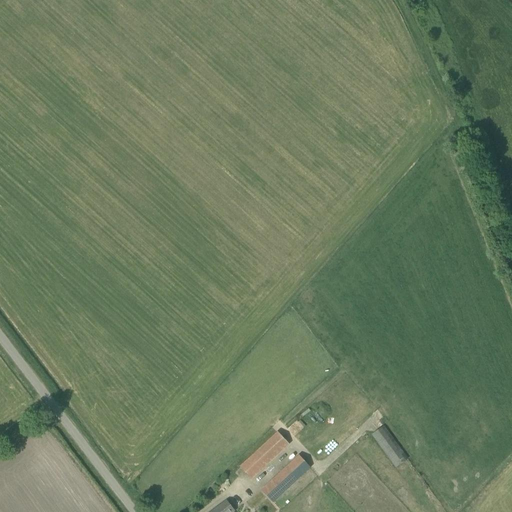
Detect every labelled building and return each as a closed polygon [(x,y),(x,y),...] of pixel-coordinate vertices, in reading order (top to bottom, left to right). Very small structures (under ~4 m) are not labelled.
[(296,421),(287,429),(294,437),(303,428),(296,421)] [(372,435),(396,467),(408,458),(384,426),(372,435)] [(288,444),(278,433),(241,467),(251,478),(288,444)] [(309,467),(299,456),(263,490),(274,501),(309,467)] [(233,511),(234,511),(226,501),(211,511),(233,511)]
